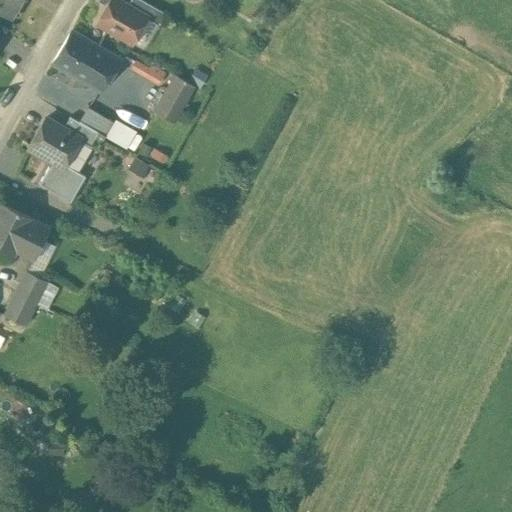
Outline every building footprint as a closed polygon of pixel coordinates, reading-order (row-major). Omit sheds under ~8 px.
[(0,0),(0,10),(11,18),(22,0),(0,0)] [(127,6),(117,0),(109,0),(97,23),(131,43),(146,18),(146,17),(127,6)] [(164,13),(141,0),(130,0),(127,6),(146,17),(146,18),(158,25),(164,13)] [(119,59),(72,30),(52,63),(99,90),(119,59)] [(131,68),(161,83),(166,73),(136,58),(131,68)] [(175,75),(154,112),(173,122),(193,86),(175,75)] [(87,106),(78,121),(79,122),(97,133),(104,136),(113,121),(87,106)] [(78,121),(70,116),(62,128),(80,138),(79,139),(90,145),(97,133),(96,132),(79,122),(78,121)] [(62,128),(45,118),(28,147),(63,167),(79,139),(80,138),(62,128)] [(50,228),(0,202),(0,249),(11,255),(15,248),(34,258),(44,240),(50,228)] [(44,240),(34,258),(27,272),(40,278),(56,247),(44,240)] [(34,302),(44,280),(40,278),(27,272),(25,271),(14,293),(34,302)] [(57,286),(44,280),(34,302),(46,308),(57,286)] [(87,302),(62,290),(54,306),(79,318),(87,302)] [(34,302),(14,293),(4,314),(24,324),(34,302)] [(69,321),(54,314),(44,335),(59,342),(69,321)] [(0,478),(0,489),(7,493),(12,484),(0,478)]
